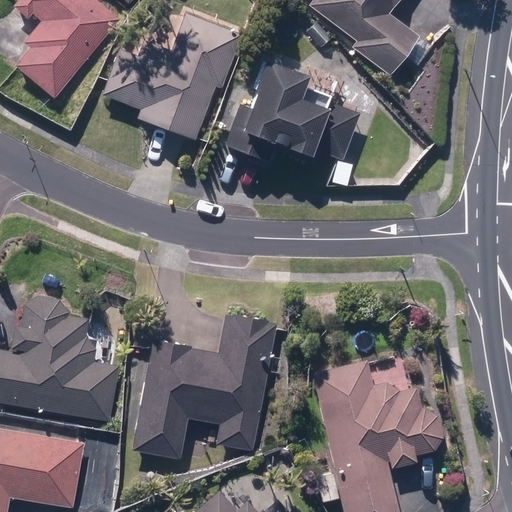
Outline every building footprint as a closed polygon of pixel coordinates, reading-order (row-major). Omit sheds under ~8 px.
[(15,69),(53,101),(118,23),(89,0),(21,0),(14,10),(27,20),(31,15),(43,24),(25,46),(30,51),(15,69)] [(353,50),(391,78),(418,40),(388,18),(400,0),(312,0),(315,1),(309,9),(357,44),(353,50)] [(138,122),(194,143),(214,89),(221,92),(241,39),(186,19),(171,57),(145,47),(138,64),(119,57),(103,99),(141,113),(138,122)] [(306,35),(321,50),(330,42),(317,27),(306,35)] [(336,170),(344,174),(349,163),(342,160),(359,118),(336,109),(337,105),(305,92),(308,83),(266,66),(255,95),(258,97),(251,115),(239,110),(224,149),(266,166),(274,148),(314,164),(318,154),(339,162),(336,170)] [(0,402),(109,421),(118,366),(92,362),(94,349),(86,337),(89,318),(68,314),(58,300),(35,296),(22,305),(19,326),(14,325),(10,348),(16,349),(15,353),(0,350),(0,402)] [(133,448),(179,457),(187,417),(222,422),(218,443),(251,449),(275,325),(268,324),(268,320),(235,315),(234,317),(224,316),(217,355),(190,350),(191,346),(153,340),(133,448)] [(372,386),(366,360),(311,374),(343,511),(398,511),(388,469),(417,462),(415,454),(433,450),(441,436),(436,415),(424,407),(420,408),(415,387),(398,391),(385,383),(372,386)] [(0,511),(5,511),(9,496),(72,508),(84,443),(0,427),(0,511)] [(317,478),(322,502),(337,498),(332,474),(317,478)] [(298,511),(295,508),(290,511),(286,511),(277,501),(264,511),(254,511),(246,502),(235,511),(219,492),(195,511),(298,511)]
